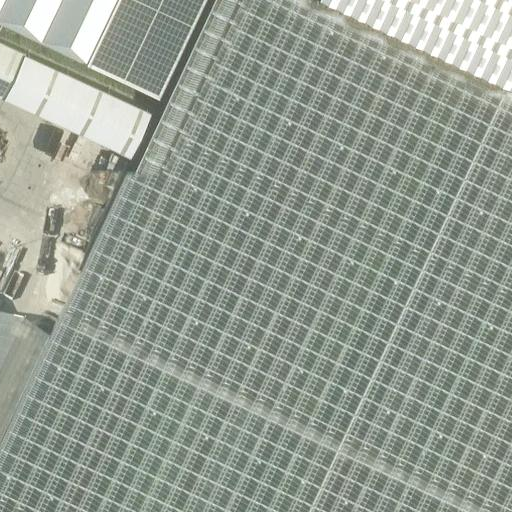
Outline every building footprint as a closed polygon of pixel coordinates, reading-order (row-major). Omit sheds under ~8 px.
[(0,454),(0,511),(511,511),(511,104),(287,0),(211,0),(51,345),(0,454)] [(0,0),(0,17),(159,93),(203,0),(0,0)] [(511,0),(329,0),(482,71),(511,84),(511,0)] [(25,50),(0,38),(0,93),(4,95),(25,50)] [(152,109),(25,50),(4,95),(131,154),(152,109)]
